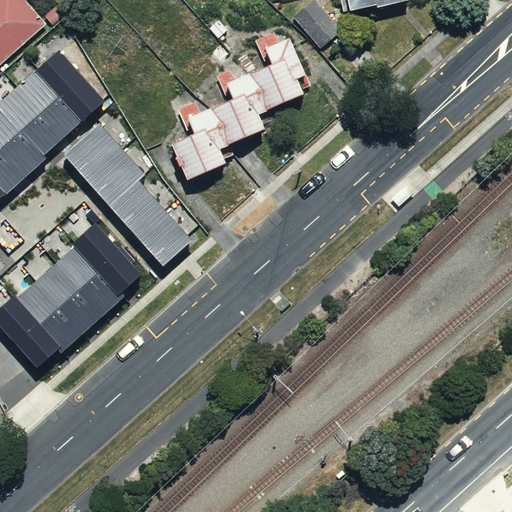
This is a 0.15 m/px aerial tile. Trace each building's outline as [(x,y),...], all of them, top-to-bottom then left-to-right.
[(0,0),(0,59),(38,24),(14,0),(0,0)] [(406,0),(348,0),(352,14),(406,0)] [(298,95),(276,38),(249,48),(253,58),(208,74),(217,98),(173,115),(180,134),(156,144),(171,183),(216,166),(209,147),(258,129),(252,112),(298,95)] [(0,184),(99,94),(55,46),(0,92),(0,184)] [(93,118),(50,157),(152,270),(188,237),(135,173),(140,169),(93,118)] [(416,195),(408,187),(394,201),(401,209),(416,195)] [(85,215),(0,292),(0,344),(33,381),(144,279),(85,215)]
